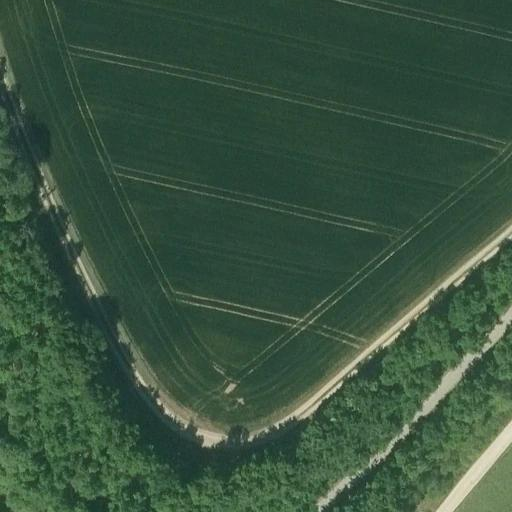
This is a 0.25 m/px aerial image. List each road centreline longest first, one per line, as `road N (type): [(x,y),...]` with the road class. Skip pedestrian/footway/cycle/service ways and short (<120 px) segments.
road 1 (track): [(511,230),(291,416),(268,431),(215,438),(173,418),(118,344),(0,67)]
road 2 (track): [(511,323),(316,511)]
